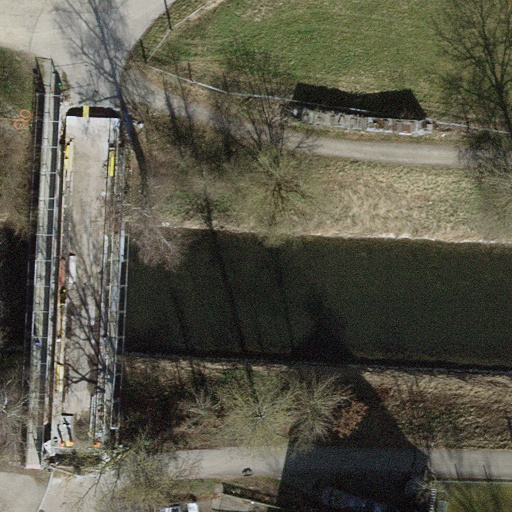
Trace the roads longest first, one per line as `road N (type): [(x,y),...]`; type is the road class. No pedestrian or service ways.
road 1 (track): [(0,29),(310,149),(511,158)]
road 2 (track): [(0,485),(74,491),(113,473),(250,455),(511,464)]
road 3 (residential): [(98,65),(80,460),(66,511)]
